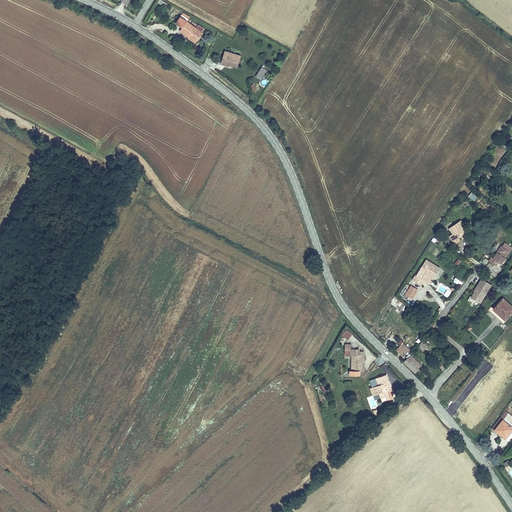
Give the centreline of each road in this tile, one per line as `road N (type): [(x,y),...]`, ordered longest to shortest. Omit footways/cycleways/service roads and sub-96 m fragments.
road 1 (tertiary): [(428,395),(338,299),(289,170),(256,119),(144,31),(84,0)]
road 2 (residential): [(479,268),(440,317),(439,329),(462,356),(428,395)]
road 3 (tertiary): [(511,505),(428,395)]
